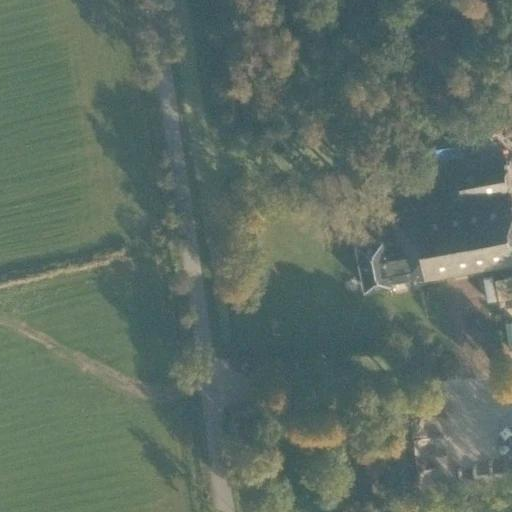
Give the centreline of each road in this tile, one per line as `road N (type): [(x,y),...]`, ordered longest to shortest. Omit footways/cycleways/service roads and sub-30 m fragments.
road 1 (unclassified): [(230,511),(149,0)]
road 2 (track): [(209,391),(132,390),(0,319)]
